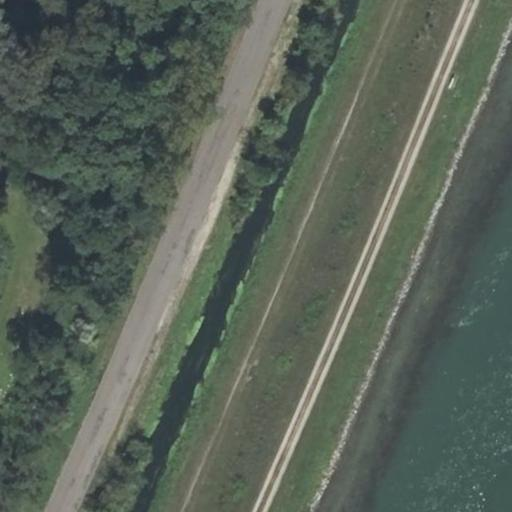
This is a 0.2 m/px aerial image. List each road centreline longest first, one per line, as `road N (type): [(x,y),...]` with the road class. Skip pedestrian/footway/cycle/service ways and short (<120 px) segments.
road 1 (track): [(473,0),(253,511)]
road 2 (track): [(395,0),(290,269),(182,511)]
